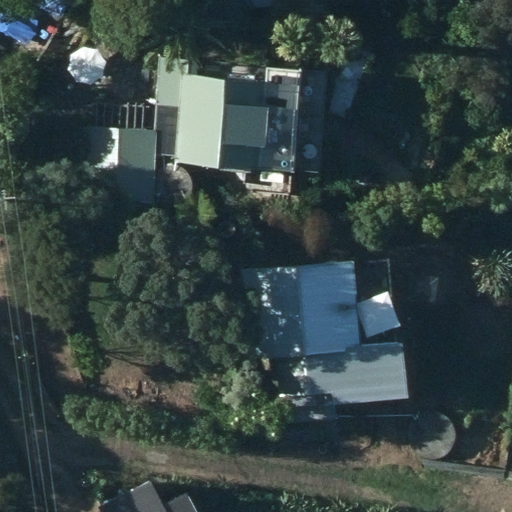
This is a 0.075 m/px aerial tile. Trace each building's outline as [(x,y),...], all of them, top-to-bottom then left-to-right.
[(226,0),(227,9),(290,7),(289,0),(226,0)] [(311,171),(318,69),(166,60),(162,131),(86,126),(81,197),(158,202),(161,154),(187,155),(186,162),(311,171)] [(330,128),(341,123),(341,109),(331,103),(320,110),(320,122),(330,128)] [(371,259),(250,269),(256,358),(286,355),(292,423),(344,420),(343,404),(423,398),(420,342),(378,344),(371,259)] [(451,477),(452,411),(415,410),(413,476),(451,477)] [(94,497),(101,511),(197,511),(183,482),(162,492),(152,470),(94,497)]
